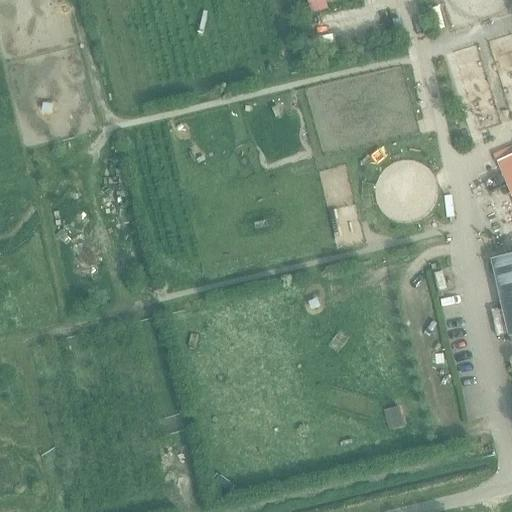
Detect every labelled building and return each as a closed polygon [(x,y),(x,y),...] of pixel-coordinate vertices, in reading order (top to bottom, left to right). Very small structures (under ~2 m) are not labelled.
[(318,5),(322,24),(345,19),(341,0),(318,5)] [(408,91),(388,95),(390,106),(410,102),(408,91)] [(511,159),(500,164),(511,193),(511,159)] [(322,213),(340,212),(339,190),(322,191),(322,213)] [(511,254),(491,259),(509,338),(511,336),(511,254)] [(304,324),(319,321),(312,295),(298,299),(304,324)] [(399,406),(384,410),(389,430),(405,426),(399,406)]
